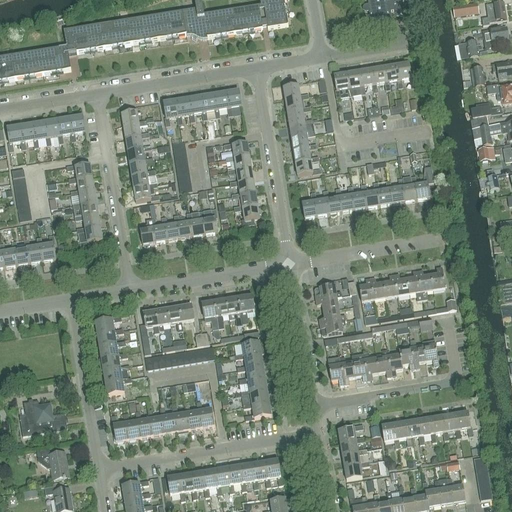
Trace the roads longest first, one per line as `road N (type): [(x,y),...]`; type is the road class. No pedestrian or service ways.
road 1 (residential): [(99,470),(315,433)]
road 2 (residential): [(128,290),(96,94)]
road 3 (residential): [(288,263),(257,68)]
road 4 (residential): [(99,470),(71,300)]
road 5 (residential): [(96,94),(257,68)]
road 6 (residential): [(288,263),(128,290)]
road 7 (residential): [(438,239),(288,263)]
road 8 (residential): [(310,407),(458,380)]
road 9 (residential): [(310,407),(288,263)]
